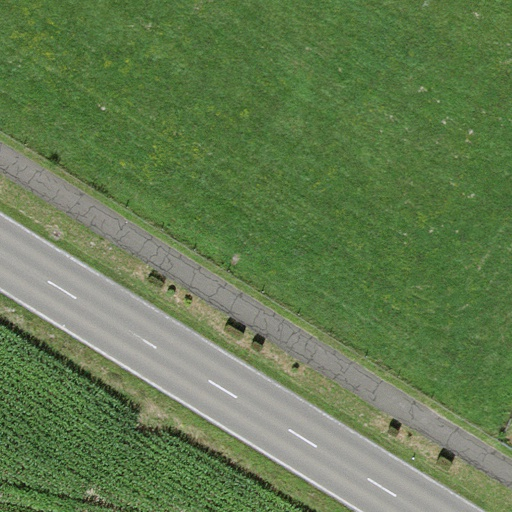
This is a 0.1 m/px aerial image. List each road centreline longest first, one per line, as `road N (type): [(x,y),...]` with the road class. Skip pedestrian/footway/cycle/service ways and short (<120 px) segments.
road 1 (track): [(511,476),(0,155)]
road 2 (primary): [(0,255),(418,511)]
